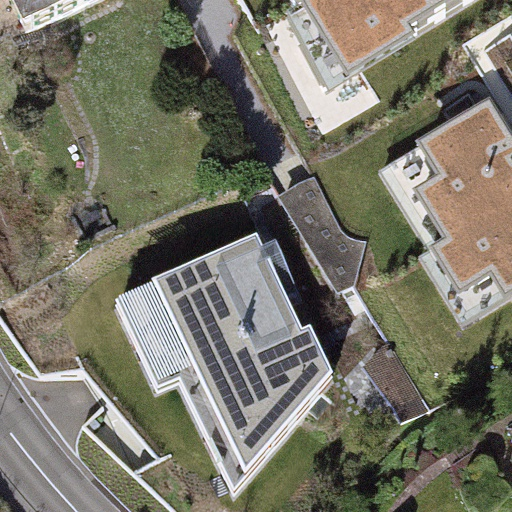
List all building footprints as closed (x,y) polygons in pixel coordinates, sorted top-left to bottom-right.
[(3,0),(26,45),(116,0),(3,0)] [(298,0),(352,88),(417,49),(412,42),(480,0),(298,0)] [(491,277),(506,300),(511,296),(511,133),(491,99),(417,145),(439,180),(415,195),(445,243),(432,252),(460,296),(491,277)] [(282,205),(341,300),(362,289),(364,258),(318,180),(282,205)] [(300,336),(254,240),(139,295),(234,492),(331,380),(308,332),(300,336)] [(367,378),(393,417),(417,397),(386,350),(367,378)]
